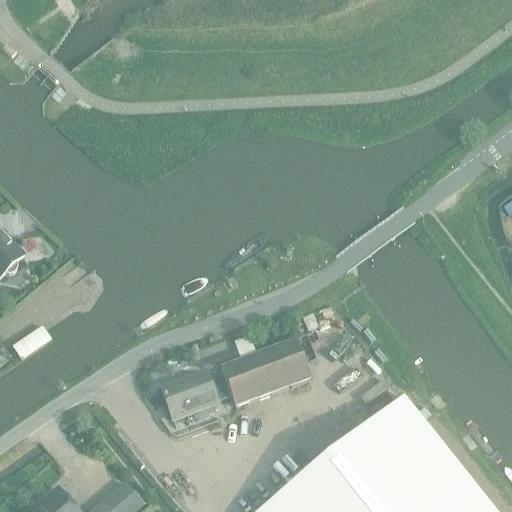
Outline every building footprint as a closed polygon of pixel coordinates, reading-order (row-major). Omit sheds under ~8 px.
[(2,52),(11,60),(15,55),(7,47),(2,52)] [(0,277),(4,274),(7,275),(11,274),(15,271),(16,267),(15,263),(22,256),(0,233),(0,277)] [(56,253),(48,260),(55,268),(63,261),(56,253)] [(312,316),(302,320),(307,333),(317,329),(312,316)] [(41,329),(12,350),(21,364),(51,343),(41,329)] [(205,372),(159,390),(172,422),(217,404),(217,403),(229,398),(235,411),(311,382),(295,341),(256,356),(249,339),(233,345),(237,355),(240,362),(206,375),(205,372)] [(490,511),(402,401),(353,439),(292,487),(261,511),(490,511)] [(140,511),(144,508),(124,485),(93,511),(140,511)] [(42,510),(40,511),(75,511),(57,490),(38,506),(42,510)]
